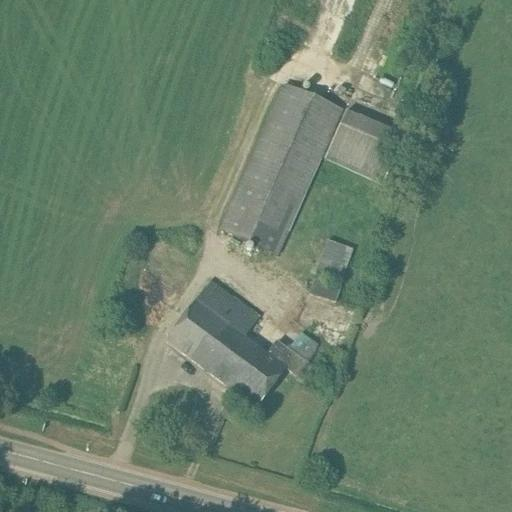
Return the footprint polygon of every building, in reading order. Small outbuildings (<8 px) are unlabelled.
[(343,112),(284,85),(220,231),(278,257),(343,112)] [(403,138),(346,112),(324,162),(381,187),(403,138)] [(339,285),(352,251),(325,242),(313,275),(339,285)] [(311,281),(307,295),(334,304),(339,290),(311,281)] [(295,378),(305,364),(318,347),(301,334),(288,351),(276,342),(267,354),(244,338),(259,318),(212,282),(166,344),(255,410),(285,371),(295,378)]
